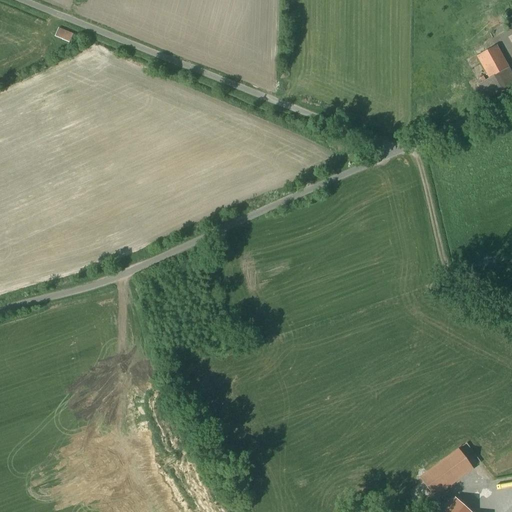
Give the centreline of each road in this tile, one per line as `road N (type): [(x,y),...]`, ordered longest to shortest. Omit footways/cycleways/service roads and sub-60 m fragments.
road 1 (unclassified): [(415,142),(70,292),(0,314)]
road 2 (unclassified): [(58,0),(415,142)]
